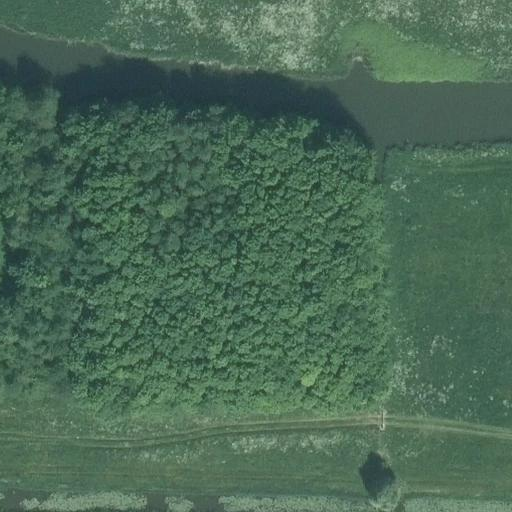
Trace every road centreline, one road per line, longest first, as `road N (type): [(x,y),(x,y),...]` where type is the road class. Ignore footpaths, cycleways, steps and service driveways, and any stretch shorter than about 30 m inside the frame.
road 1 (track): [(342,448),(0,443)]
road 2 (track): [(511,452),(342,448)]
